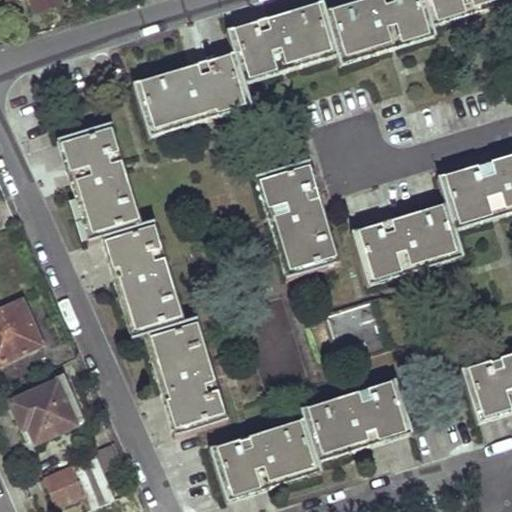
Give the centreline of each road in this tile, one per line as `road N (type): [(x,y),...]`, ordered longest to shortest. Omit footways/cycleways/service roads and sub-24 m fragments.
road 1 (residential): [(166,511),(0,116)]
road 2 (residential): [(0,63),(207,0)]
road 3 (residential): [(511,452),(323,511)]
